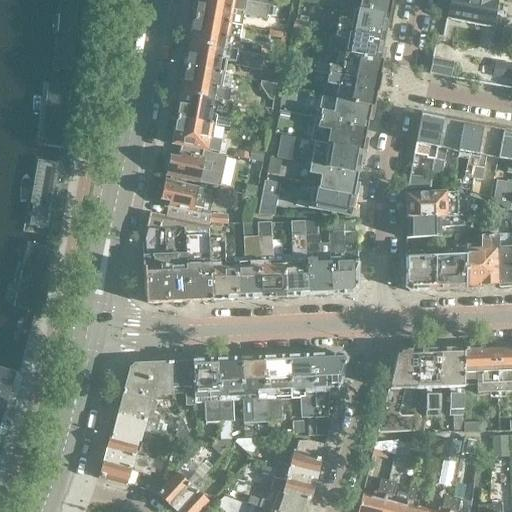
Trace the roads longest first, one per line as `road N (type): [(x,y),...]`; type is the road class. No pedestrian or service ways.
road 1 (secondary): [(91,326),(153,0)]
road 2 (tertiary): [(128,330),(382,322)]
road 3 (residential): [(382,322),(389,157),(404,85)]
road 4 (residential): [(331,511),(382,322)]
road 5 (secondary): [(58,471),(91,326)]
road 6 (tertiary): [(382,322),(511,316)]
